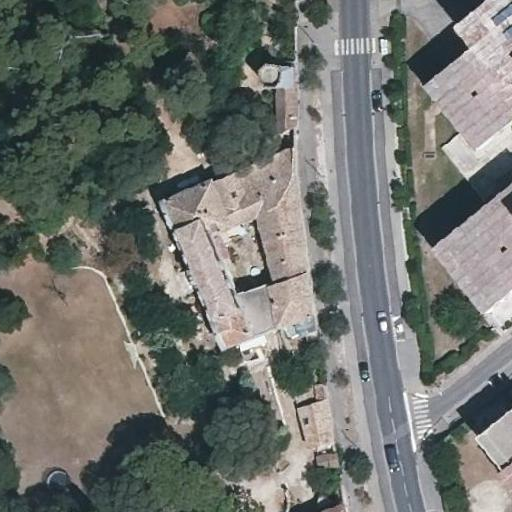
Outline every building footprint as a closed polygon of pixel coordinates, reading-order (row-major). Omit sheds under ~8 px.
[(511,0),(495,0),(465,25),(482,45),(433,85),(468,128),(486,150),(511,128),(511,0)] [(296,89),(295,67),(265,73),(263,80),(263,81),(263,86),(265,90),(267,95),(281,93),(296,89)] [(296,89),(281,93),(282,136),(296,132),(296,89)] [(511,128),(486,150),(468,128),(447,145),(494,202),(511,187),(511,128)] [(297,177),(297,168),(296,146),(218,177),(215,172),(163,192),(225,339),(272,321),(280,318),(287,316),(290,330),(307,326),(318,324),(313,295),(313,292),(310,272),(306,243),(302,213),(299,193),(298,189),(297,177)] [(511,187),(494,202),(438,246),(491,312),(511,295),(511,187)] [(320,343),(318,324),(307,326),(311,345),(320,343)] [(328,394),(325,375),(316,376),(319,396),(328,394)] [(328,394),(319,396),(302,398),(312,438),(333,435),(328,394)] [(511,408),(484,432),(511,467),(511,408)] [(337,456),(335,443),(318,446),(321,459),(337,456)] [(254,458),(261,473),(279,464),(273,449),(254,458)] [(347,511),(346,501),(316,511),(347,511)]
